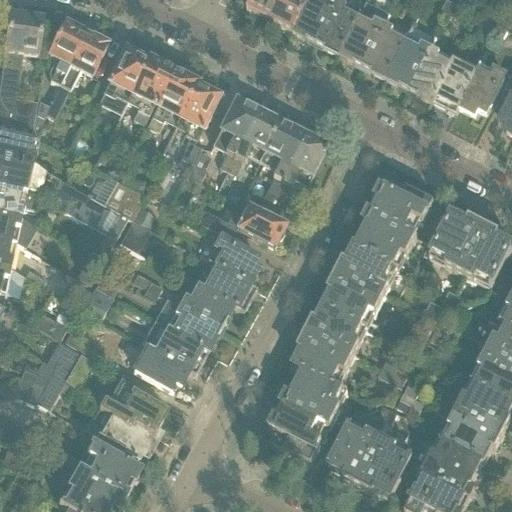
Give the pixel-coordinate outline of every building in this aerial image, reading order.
[(253,0),(247,12),(271,24),(283,0),(253,0)] [(283,0),(271,24),(294,36),(312,0),(283,0)] [(312,0),(294,36),(317,48),(339,6),(331,2),(331,0),(312,0)] [(447,4),(441,15),(448,19),(454,8),(447,4)] [(494,4),(488,17),(495,21),(502,8),(494,4)] [(317,48),(340,60),(362,17),(339,6),(317,48)] [(362,17),(340,60),(363,71),(382,35),(385,29),(390,19),(367,8),(362,17)] [(454,8),(448,19),(458,24),(464,13),(454,8)] [(0,82),(0,125),(33,130),(37,108),(16,104),(22,60),(37,62),(42,25),(9,20),(0,82)] [(56,65),(48,79),(52,81),(50,86),(58,90),(60,92),(87,39),(65,28),(56,46),(49,61),(56,65)] [(493,28),(487,39),(494,42),(500,31),(493,28)] [(363,71),(387,83),(408,41),(385,29),(363,71)] [(408,41),(387,83),(410,95),(415,84),(431,53),(436,43),(413,31),(408,41)] [(500,31),(494,42),(501,46),(507,35),(500,31)] [(108,50),(87,39),(56,100),(45,120),(54,124),(78,76),(91,83),(108,50)] [(118,70),(99,108),(110,113),(113,108),(124,114),(127,108),(128,108),(150,65),(148,65),(147,66),(134,60),(136,57),(127,53),(118,70)] [(410,95),(433,107),(454,65),(431,53),(410,95)] [(153,113),(154,114),(173,77),(161,71),(161,68),(155,65),(151,66),(150,65),(128,108),(138,114),(133,125),(144,130),(153,113)] [(457,119),(460,112),(482,69),(481,69),(477,76),(454,65),(433,107),(457,119)] [(482,69),(460,112),(475,120),(479,113),(487,117),(504,82),(507,83),(508,80),(494,72),(492,75),(482,69)] [(178,123),(196,88),(194,88),(194,84),(189,82),(184,83),(173,77),(154,114),(156,114),(147,132),(158,137),(164,127),(174,132),(178,123)] [(511,104),(510,108),(501,126),(509,130),(505,136),(511,139),(511,80),(505,94),(511,97),(511,104)] [(178,123),(174,132),(186,138),(185,141),(196,146),(220,100),(211,95),(210,98),(197,91),(198,89),(196,88),(178,123)] [(215,147),(213,151),(225,157),(224,158),(225,159),(218,173),(227,177),(228,176),(258,117),(236,106),(227,124),(215,147)] [(80,120),(91,125),(96,115),(85,109),(80,120)] [(228,176),(227,177),(235,181),(242,167),(243,168),(246,163),(258,169),(279,128),(258,117),(228,176)] [(0,165),(33,173),(38,149),(32,147),(33,144),(30,143),(33,130),(0,125),(0,165)] [(275,177),(266,195),(275,200),(305,141),(279,128),(258,169),(275,177)] [(266,195),(254,217),(284,232),(290,221),(275,213),(280,204),(282,205),(289,192),(290,192),(293,186),(294,187),(307,193),(327,152),(305,141),(275,200),(266,195)] [(188,147),(180,163),(192,169),(201,153),(188,147)] [(0,165),(0,193),(27,199),(36,204),(61,217),(100,239),(115,247),(127,225),(125,223),(104,212),(93,206),(73,195),(33,173),(0,165)] [(114,167),(109,176),(119,181),(124,173),(114,167)] [(192,169),(186,181),(188,182),(189,183),(199,188),(205,176),(192,169)] [(119,187),(137,197),(143,185),(125,176),(119,187)] [(93,206),(104,212),(117,188),(106,182),(93,206)] [(287,400),(270,433),(276,436),(271,447),(311,469),(321,451),(322,448),(323,447),(312,442),(319,429),(326,433),(329,435),(340,414),(336,412),(344,397),(342,396),(338,394),(333,391),(340,378),(345,380),(360,351),(355,348),(370,318),(376,321),(391,292),(385,289),(392,275),(394,275),(401,261),(406,264),(415,246),(417,242),(413,240),(406,236),(412,225),(413,224),(413,223),(420,227),(423,229),(425,225),(434,207),(415,197),(392,186),(386,197),(380,194),(363,227),(369,230),(357,255),(355,254),(347,269),(343,267),(327,297),(332,299),(317,327),(314,326),(298,355),(303,358),(295,372),(306,378),(293,403),(287,400)] [(117,188),(104,212),(125,223),(127,225),(131,227),(145,202),(117,188)] [(0,193),(0,220),(21,225),(23,214),(33,217),(36,204),(27,199),(0,193)] [(177,205),(173,214),(182,218),(186,209),(177,205)] [(201,229),(200,231),(207,235),(213,238),(231,246),(236,236),(273,254),(278,244),(281,244),(284,238),(283,234),(284,232),(254,217),(246,213),(245,214),(240,211),(236,221),(224,215),(219,224),(213,221),(213,222),(206,219),(202,227),(201,229)] [(140,214),(134,225),(143,230),(149,233),(154,222),(140,214)] [(0,220),(0,247),(15,251),(16,248),(24,253),(36,234),(21,225),(0,220)] [(426,255),(423,260),(429,263),(432,259),(434,260),(436,261),(447,267),(445,272),(459,280),(483,233),(468,225),(466,229),(451,221),(441,240),(435,237),(426,255)] [(134,225),(121,248),(130,254),(143,230),(134,225)] [(483,233),(459,280),(475,288),(477,283),(489,289),(491,290),(492,291),(490,294),(498,298),(500,293),(509,275),(502,271),(511,252),(496,245),(498,241),(483,233)] [(98,243),(88,261),(103,269),(115,248),(115,247),(100,239),(100,240),(98,243)] [(214,256),(208,266),(250,290),(258,276),(252,273),(257,265),(218,243),(212,255),(214,256)] [(0,247),(0,273),(10,276),(10,274),(15,251),(0,247)] [(130,254),(121,248),(110,269),(119,274),(130,254)] [(203,293),(202,294),(233,312),(244,318),(257,294),(250,290),(208,266),(207,268),(202,276),(209,281),(204,290),(203,293)] [(0,273),(0,313),(4,300),(10,276),(0,273)] [(25,282),(24,284),(35,290),(39,283),(40,281),(29,275),(25,282)] [(23,284),(10,276),(4,300),(19,303),(23,284)] [(136,278),(132,285),(146,293),(157,299),(161,292),(136,278)] [(100,285),(95,294),(112,303),(117,294),(120,289),(103,280),(100,285)] [(39,283),(35,290),(42,294),(46,287),(39,283)] [(184,302),(179,312),(220,335),(233,312),(202,294),(196,291),(189,304),(184,302)] [(94,293),(82,316),(83,316),(100,326),(112,304),(112,303),(95,294),(94,293)] [(146,293),(142,300),(153,306),(157,299),(146,293)] [(448,296),(443,307),(457,314),(458,313),(463,303),(448,296)] [(430,306),(418,331),(428,336),(429,337),(442,312),(441,312),(430,306)] [(179,312),(166,334),(208,357),(220,335),(179,312)] [(41,319),(34,333),(51,342),(50,343),(58,348),(66,333),(41,319)] [(493,344),(486,357),(511,370),(511,332),(507,330),(499,347),(493,344)] [(431,344),(430,346),(442,352),(443,350),(449,338),(437,332),(433,340),(431,344)] [(73,334),(65,347),(82,357),(89,343),(73,334)] [(152,355),(152,356),(188,377),(195,381),(208,357),(166,334),(154,355),(152,355)] [(407,352),(418,358),(426,342),(415,337),(407,352)] [(38,407),(36,409),(49,416),(51,414),(59,399),(60,400),(83,363),(56,348),(45,370),(52,374),(38,407)] [(428,349),(422,362),(434,368),(440,355),(428,349)] [(188,377),(152,356),(144,369),(141,367),(142,365),(138,363),(130,377),(132,378),(133,376),(169,397),(174,388),(180,392),(188,377)] [(483,377),(476,390),(511,408),(511,370),(486,357),(477,374),(483,377)] [(107,376),(83,363),(60,400),(67,404),(73,393),(93,404),(107,376)] [(379,378),(378,381),(400,393),(402,390),(404,387),(408,379),(386,367),(379,378)] [(35,412),(38,407),(52,374),(45,370),(42,368),(35,381),(24,406),(35,412)] [(12,399),(24,406),(35,381),(24,375),(12,399)] [(103,406),(101,409),(108,413),(132,426),(154,439),(165,418),(148,408),(136,401),(139,396),(123,387),(111,408),(110,409),(103,405),(103,406)] [(407,390),(404,397),(404,398),(413,402),(414,403),(415,403),(419,396),(418,396),(407,390)] [(463,402),(452,422),(469,431),(471,427),(479,431),(481,427),(488,431),(490,427),(506,435),(511,426),(507,424),(511,413),(511,408),(476,390),(468,405),(463,402)] [(400,403),(400,404),(409,409),(410,410),(411,410),(415,403),(414,403),(413,402),(404,398),(404,397),(400,403)] [(89,425),(84,435),(85,436),(97,442),(139,466),(141,462),(147,466),(160,442),(154,439),(132,426),(108,413),(101,409),(100,411),(98,414),(99,415),(92,426),(89,425)] [(383,411),(377,423),(385,427),(391,415),(383,411)] [(391,415),(385,427),(392,430),(397,419),(391,415)] [(453,436),(447,449),(484,468),(491,454),(495,456),(506,435),(490,427),(488,431),(481,427),(479,431),(471,427),(469,431),(452,422),(447,433),(453,436)] [(0,432),(0,446),(26,460),(36,441),(4,425),(0,432)] [(339,453),(329,473),(344,480),(342,485),(364,495),(372,478),(368,476),(373,468),(370,467),(374,459),(369,457),(376,443),(367,438),(364,443),(352,437),(350,436),(349,435),(351,431),(350,431),(344,428),(342,432),(333,450),(339,453)] [(86,463),(85,464),(95,469),(91,475),(129,497),(139,480),(133,476),(139,466),(97,442),(97,444),(92,451),(91,450),(89,454),(90,454),(86,463)] [(372,478),(364,495),(373,500),(376,496),(391,504),(400,486),(407,489),(412,477),(413,478),(415,479),(421,468),(415,465),(412,463),(410,463),(409,466),(394,459),(397,453),(376,443),(369,457),(374,459),(370,467),(373,468),(368,476),(372,478)] [(432,461),(422,481),(470,506),(475,496),(469,493),(482,468),(483,469),(484,468),(447,449),(444,448),(436,463),(432,461)] [(44,449),(41,456),(49,460),(60,466),(64,459),(44,449)] [(9,452),(2,467),(19,474),(25,460),(9,452)] [(49,460),(45,467),(57,473),(60,466),(49,460)] [(70,499),(62,511),(112,511),(114,510),(118,511),(120,511),(129,497),(91,475),(88,481),(81,477),(77,475),(65,496),(70,499)] [(467,511),(470,506),(422,481),(422,482),(423,483),(417,495),(416,495),(407,511),(467,511)]
